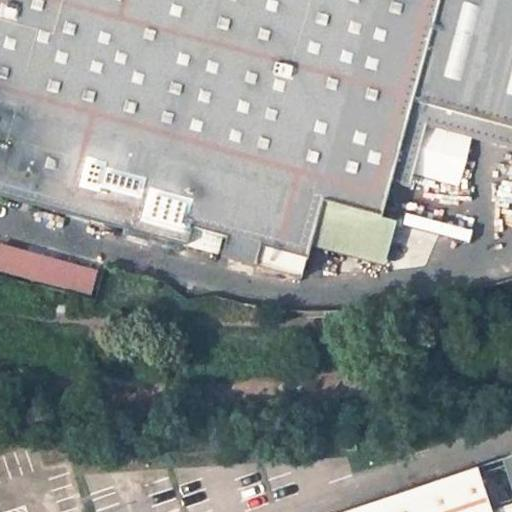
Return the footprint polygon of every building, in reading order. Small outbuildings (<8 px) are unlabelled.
[(511,0),(0,0),(0,196),(184,246),(189,228),(225,237),(259,246),(304,258),(321,199),(379,216),(388,182),(404,122),(410,102),(511,128),(511,0)] [(424,127),(511,149),(511,128),(410,102),(404,122),(424,127)] [(388,182),(407,187),(424,127),(404,122),(388,182)] [(225,237),(220,257),(253,265),(259,246),(225,237)] [(69,258),(65,268),(86,277),(90,267),(69,258)] [(57,275),(53,290),(88,299),(93,284),(57,275)] [(511,511),(511,505),(493,511),(489,511),(474,467),(342,511),(511,511)]
